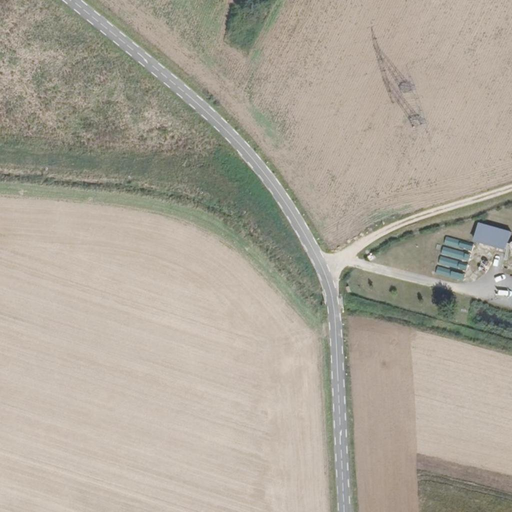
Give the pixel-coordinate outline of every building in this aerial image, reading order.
[(511,232),(480,225),(475,245),(507,252),(511,232)] [(474,243),(446,237),(445,243),(472,250),(474,243)] [(471,253),(444,247),(442,254),(470,260),(471,253)] [(469,263),(441,257),(440,263),(467,270),(469,263)] [(465,274),(438,267),(436,274),(464,281),(465,274)]
